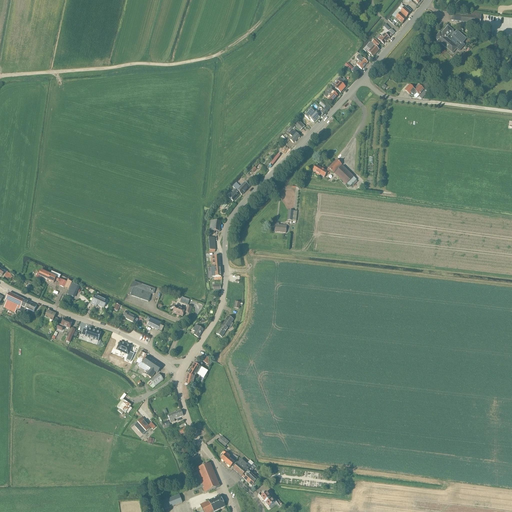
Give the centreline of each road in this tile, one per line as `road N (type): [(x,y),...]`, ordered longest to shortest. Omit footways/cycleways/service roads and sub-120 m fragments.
road 1 (unclassified): [(176,366),(198,346),(223,298),(225,240),(238,206),(428,0)]
road 2 (track): [(0,76),(218,54)]
road 3 (unclassified): [(176,366),(113,329),(0,282)]
